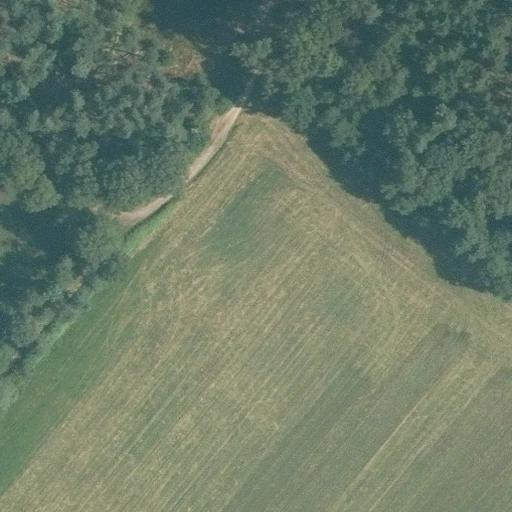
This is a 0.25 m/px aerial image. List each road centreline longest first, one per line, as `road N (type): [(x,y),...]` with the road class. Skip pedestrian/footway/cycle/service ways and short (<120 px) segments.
road 1 (track): [(122,218),(206,146),(308,0)]
road 2 (track): [(0,366),(122,218)]
road 3 (track): [(122,218),(0,138)]
